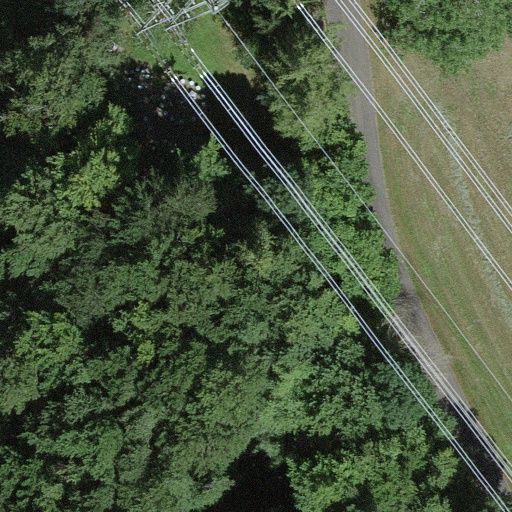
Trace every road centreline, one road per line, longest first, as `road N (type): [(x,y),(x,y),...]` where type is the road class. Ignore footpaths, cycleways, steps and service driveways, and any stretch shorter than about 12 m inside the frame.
road 1 (unclassified): [(371,179),(414,333),(499,511)]
road 2 (unclassified): [(371,179),(331,0)]
